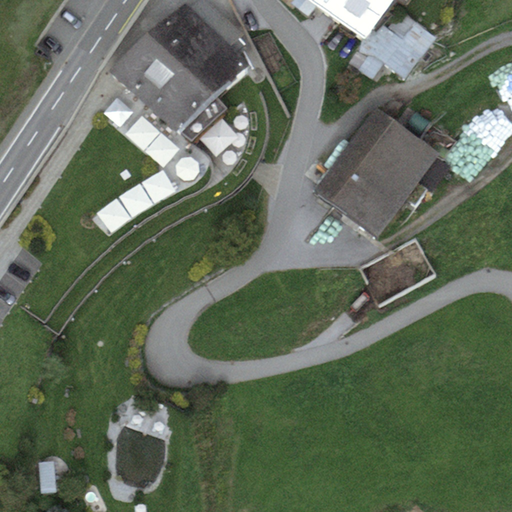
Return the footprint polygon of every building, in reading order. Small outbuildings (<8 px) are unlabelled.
[(293,0),(364,55),(394,16),(373,0),(293,0)] [(373,0),(394,16),(406,0),(373,0)] [(185,9),(112,80),(127,95),(177,145),(249,75),(231,57),(245,43),(218,16),(205,29),(185,9)] [(42,264),(15,304),(58,341),(83,307),(107,278),(135,254),(164,234),(195,218),(223,206),(237,196),(249,182),(259,168),(265,156),(269,139),(270,126),(268,115),(266,106),(261,92),(249,75),(177,145),(127,95),(22,247),(42,264)] [(376,115),(313,196),(378,246),(440,165),(376,115)]
